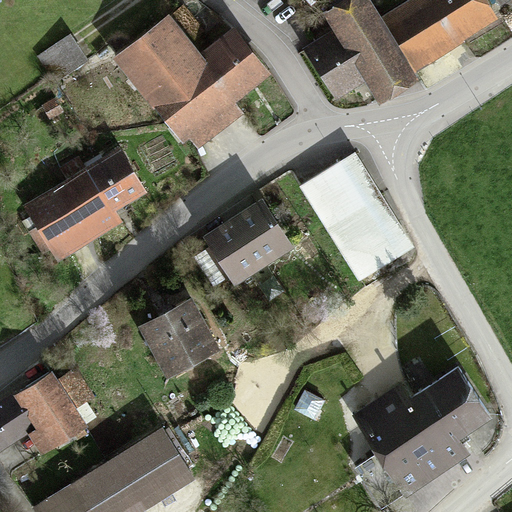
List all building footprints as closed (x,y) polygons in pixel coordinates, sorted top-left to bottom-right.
[(202,33),(176,0),(159,0),(115,33),(186,125),(266,65),(227,14),(202,33)] [(335,0),(344,12),(310,34),(339,80),(371,60),(382,78),(503,2),(501,0),(335,0)] [(122,123),(28,179),(60,233),(155,177),(122,123)] [(411,245),(353,155),(302,188),(360,278),(411,245)] [(289,247),(261,203),(207,237),(235,282),(289,247)] [(192,301),(142,327),(168,375),(217,350),(192,301)] [(493,419),(459,368),(411,400),(399,383),(351,415),(406,497),(470,455),(461,441),(493,419)] [(84,427),(52,375),(0,406),(0,447),(29,430),(43,452),(84,427)] [(138,511),(191,479),(160,431),(41,506),(45,511),(138,511)]
